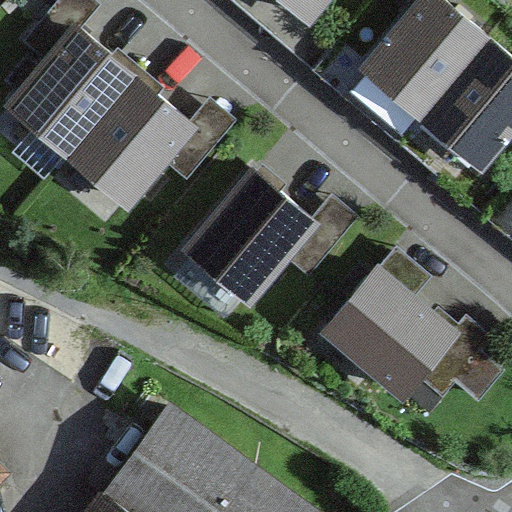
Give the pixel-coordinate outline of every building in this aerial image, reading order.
[(425,101),(486,30),(451,0),(414,0),(369,53),(425,101)] [(68,141),(132,67),(75,19),(12,93),(68,141)] [(482,148),(511,113),(511,51),(486,30),(425,101),(482,148)] [(125,190),(189,115),(132,67),(68,141),(125,190)] [(338,214),(273,160),(205,241),(270,295),(338,214)] [(478,327),(401,264),(345,331),(422,394),(478,327)] [(341,511),(183,402),(105,511),(341,511)] [(0,488),(20,466),(0,446),(0,488)]
